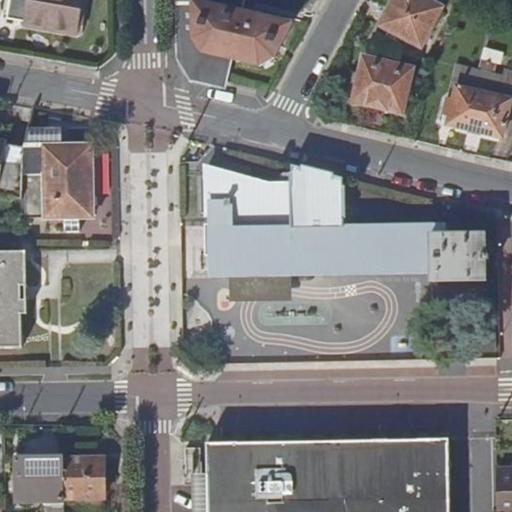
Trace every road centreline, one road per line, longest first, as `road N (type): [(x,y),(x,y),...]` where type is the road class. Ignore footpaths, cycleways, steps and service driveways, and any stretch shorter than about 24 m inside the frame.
road 1 (residential): [(155,395),(511,392)]
road 2 (residential): [(274,132),(511,187)]
road 3 (residential): [(0,398),(155,395)]
road 4 (residential): [(274,132),(345,0)]
road 5 (residential): [(0,78),(146,103)]
road 6 (residential): [(146,103),(274,132)]
